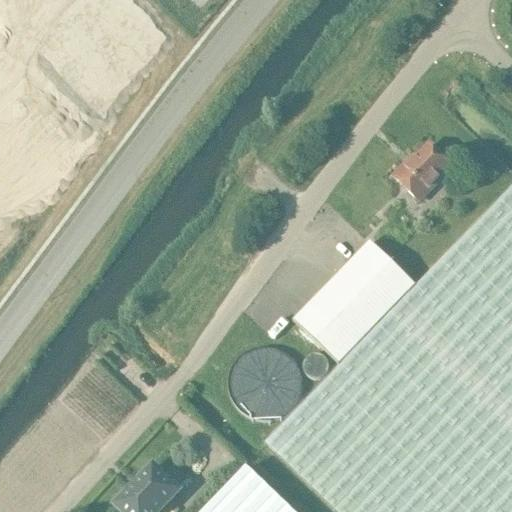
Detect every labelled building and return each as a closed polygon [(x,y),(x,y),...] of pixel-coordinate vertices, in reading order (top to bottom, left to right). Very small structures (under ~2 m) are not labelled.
[(418,204),(452,169),(429,147),(407,169),(404,167),(393,179),(418,204)] [(0,190),(0,256),(28,220),(0,190)] [(511,511),(511,190),(416,289),(370,244),(293,323),(340,368),(265,446),(333,511),(511,511)] [(119,511),(160,511),(179,494),(153,469),(115,508),(119,511)] [(289,511),(246,470),(204,511),(289,511)]
